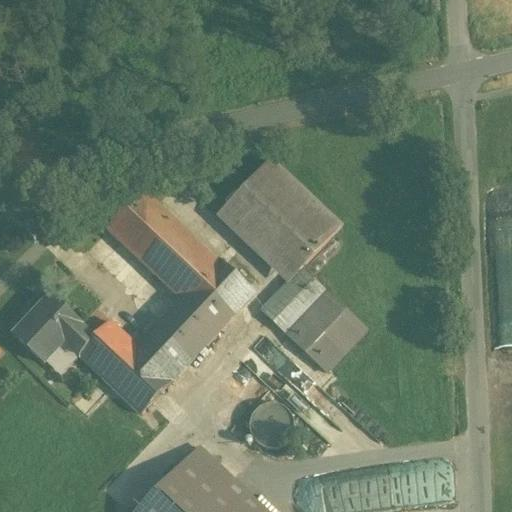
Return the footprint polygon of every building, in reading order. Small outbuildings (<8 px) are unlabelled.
[(341,230),(271,164),(229,208),(298,273),(299,274),(302,271),(332,239),(341,230)] [(111,324),(95,341),(79,358),(113,391),(141,417),(255,297),(219,262),(217,264),(144,194),(108,232),(181,301),(136,348),(111,324)] [(311,280),(302,271),(299,274),(298,273),(261,313),(326,375),(331,372),(367,332),(311,280)] [(79,358),(95,341),(52,299),(14,338),(44,366),(64,344),(79,358)] [(244,359),(300,419),(316,405),(275,362),(284,353),(268,336),(244,359)] [(262,409),(256,415),(252,422),(251,430),(253,438),(258,445),(264,449),(272,451),(281,450),(288,446),(293,440),(295,432),(295,424),(292,416),(286,410),(278,407),(270,407),(262,409)] [(201,451),(142,511),(248,511),(243,507),(251,499),(201,451)]
